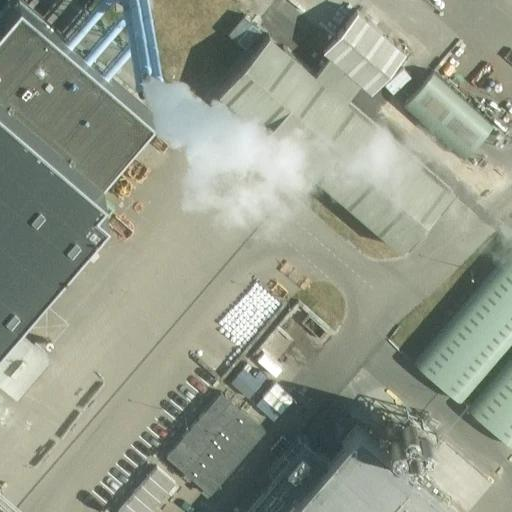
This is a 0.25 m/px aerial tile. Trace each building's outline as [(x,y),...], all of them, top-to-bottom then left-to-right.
[(0,308),(102,189),(90,179),(154,104),(32,0),(9,0),(0,11),(0,308)] [(369,90),(404,50),(355,8),(320,49),(369,90)] [(399,249),(450,189),(268,32),(217,92),(399,249)] [(511,256),(465,310),(511,350),(511,256)] [(0,377),(14,390),(45,353),(9,322),(0,332),(0,377)] [(494,390),(495,371),(484,384),(485,374),(470,374),(474,378),(468,386),(468,385),(453,402),(449,399),(434,399),(434,387),(437,384),(425,375),(422,375),(421,403),(431,410),(463,411),(455,421),(462,421),(471,411),(477,411),(494,390)] [(456,511),(356,426),(282,511),(456,511)]
